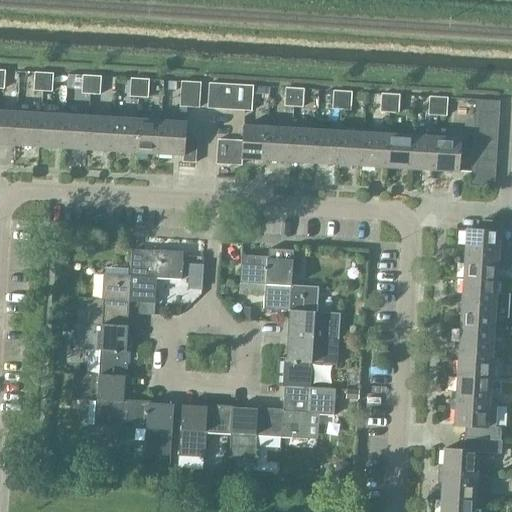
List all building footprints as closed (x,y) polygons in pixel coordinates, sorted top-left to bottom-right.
[(34,91),(42,91),(43,74),(35,73),(34,91)] [(43,74),(42,91),(51,92),(52,74),(43,74)] [(82,94),(90,94),(91,77),(82,76),(82,94)] [(91,77),(90,94),(99,95),(100,77),(91,77)] [(129,97),(138,97),(139,79),(130,79),(129,97)] [(139,79),(138,97),(147,98),(148,80),(139,79)] [(180,107),(199,108),(200,83),(181,82),(180,107)] [(207,108),(220,109),(221,85),(209,84),(207,108)] [(220,109),(232,110),(234,85),(221,85),(220,109)] [(234,85),(232,110),(252,111),(253,86),(234,85)] [(284,106),(293,107),(294,89),(285,88),(284,106)] [(294,89),(293,107),(302,107),(303,89),(294,89)] [(332,109),(341,110),(342,92),(333,91),(332,109)] [(342,92),(341,110),(350,110),(351,92),(342,92)] [(380,112),(389,113),(390,95),(381,94),(380,112)] [(390,95),(389,113),(398,113),(399,95),(390,95)] [(428,115),(437,116),(438,98),(429,97),(428,115)] [(438,98),(437,116),(446,116),(447,98),(438,98)] [(475,101),(475,112),(499,114),(499,102),(475,101)] [(0,145),(15,146),(17,113),(0,111),(0,145)] [(475,112),(474,124),(498,126),(499,114),(475,112)] [(15,146),(39,148),(41,114),(17,113),(15,146)] [(39,148),(63,149),(65,115),(41,114),(39,148)] [(63,149),(87,151),(89,117),(65,115),(63,149)] [(87,151),(111,152),(113,118),(89,117),(87,151)] [(111,152),(135,154),(137,120),(113,118),(111,152)] [(135,154),(159,155),(161,121),(137,120),(135,154)] [(159,155),(183,156),(185,138),(186,123),(161,121),(159,155)] [(474,124),(473,136),(497,138),(498,126),(474,124)] [(242,160),(266,161),(268,128),(244,126),(243,141),(242,160)] [(266,161),(290,163),(292,129),(268,128),(266,161)] [(290,163),(314,164),(316,130),(292,129),(290,163)] [(314,164),(338,166),(340,132),(316,130),(314,164)] [(338,166),(362,167),(364,133),(340,132),(338,166)] [(362,167),(386,169),(388,135),(364,133),(362,167)] [(386,169),(410,170),(412,136),(388,135),(386,169)] [(410,170),(434,171),(436,138),(412,136),(410,170)] [(473,136),(473,149),(496,150),(497,138),(473,136)] [(185,138),(183,156),(183,162),(196,163),(197,139),(185,138)] [(436,138),(434,171),(458,173),(460,139),(436,138)] [(216,164),(229,165),(230,141),(218,140),(216,164)] [(242,166),(242,160),(243,141),(230,141),(229,165),(242,166)] [(473,149),(472,160),(496,162),(496,150),(473,149)] [(472,160),(471,172),(495,174),(496,162),(472,160)] [(495,174),(471,172),(470,184),(494,186),(495,174)] [(466,230),(465,255),(511,257),(511,246),(499,246),(501,222),(483,221),(482,231),(466,230)] [(132,251),(130,276),(131,276),(129,302),(155,304),(156,279),(182,280),(183,252),(154,250),(154,253),(132,251)] [(264,310),(289,312),(290,312),(291,286),(292,286),(294,251),(269,250),(268,257),(242,256),(240,284),(265,285),(264,310)] [(511,257),(465,255),(463,279),(497,281),(498,269),(511,270),(511,258),(511,257)] [(76,263),(73,258),(68,257),(64,262),(67,267),(73,267),(76,263)] [(192,272),(192,281),(202,282),(203,273),(192,272)] [(78,298),(77,324),(127,327),(129,302),(131,276),(130,276),(103,274),(102,300),(78,298)] [(463,279),(462,303),(508,306),(509,295),(499,295),(500,281),(497,281),(463,279)] [(289,312),(288,336),(339,339),(340,314),(317,312),(318,287),(292,286),(291,286),(290,312),(289,312)] [(462,303),(461,328),(494,330),(495,318),(508,319),(508,306),(462,303)] [(246,309),(245,321),(254,322),(256,322),(257,310),(246,309)] [(51,322),(50,332),(67,333),(67,323),(51,322)] [(100,351),(99,375),(99,376),(124,377),(124,378),(126,378),(128,348),(126,348),(127,327),(77,324),(75,350),(100,351)] [(461,328),(459,352),(492,354),(494,330),(461,328)] [(282,388),(284,388),(284,387),(310,388),(312,364),(337,365),(339,339),(288,336),(286,358),(284,358),(282,388)] [(346,341),(345,350),(355,351),(355,342),(346,341)] [(459,352),(458,376),(491,379),(492,354),(459,352)] [(94,426),(121,428),(122,400),(123,400),(124,378),(124,377),(99,376),(99,375),(73,374),(72,400),(95,401),(94,426)] [(458,376),(456,401),(489,403),(491,379),(458,376)] [(284,387),(284,388),(283,410),(281,437),(309,439),(310,414),(334,415),(335,389),(310,388),(284,387)] [(347,392),(347,400),(359,401),(359,393),(347,392)] [(122,400),(121,428),(146,429),(144,455),(171,456),(174,405),(152,404),(152,402),(123,400),(122,400)] [(456,401),(455,426),(465,426),(464,438),(499,441),(500,429),(495,428),(496,412),(496,403),(489,403),(456,401)] [(206,433),(230,434),(231,434),(232,409),(233,409),(233,407),(204,405),(204,407),(182,406),(179,457),(204,458),(205,458),(206,433)] [(231,434),(230,434),(229,460),(255,461),(257,436),(281,437),(283,410),(254,408),(254,410),(233,409),(232,409),(231,434)] [(445,449),(443,474),(488,477),(489,465),(477,464),(478,451),(500,453),(501,441),(499,441),(464,438),(463,450),(445,449)] [(204,458),(179,457),(178,469),(203,470),(204,458)] [(338,462),(337,474),(349,475),(350,463),(338,462)] [(442,498),(475,501),(487,501),(488,477),(443,474),(442,498)] [(442,498),(440,511),(474,511),(475,501),(442,498)]
